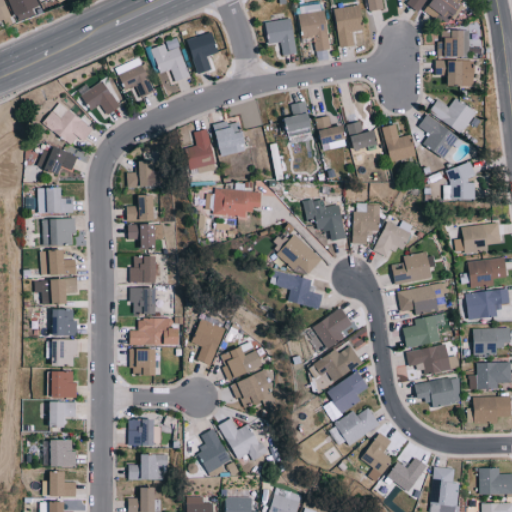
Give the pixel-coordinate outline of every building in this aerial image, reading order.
[(0,0),(0,18),(8,15),(1,0),(0,0)] [(5,0),(12,15),(37,4),(35,0),(5,0)] [(362,0),(364,10),(380,8),(379,0),(362,0)] [(416,12),(423,0),(405,0),(403,4),(416,12)] [(442,23),(455,4),(450,0),(426,0),(420,9),(442,23)] [(311,50),(326,49),(320,3),(298,6),(299,14),(294,14),(297,39),(310,37),(311,50)] [(350,30),(358,30),(357,6),(331,7),(332,46),(351,46),(350,30)] [(292,53),(289,18),(261,21),(263,43),(278,42),(279,54),(292,53)] [(437,56),(466,57),(466,30),(438,30),(437,56)] [(183,39),(192,73),(207,69),(204,56),(213,53),(207,32),(183,39)] [(150,47),(161,81),(166,79),(165,74),(169,73),(172,81),(186,76),(174,39),(166,42),(168,48),(165,49),(163,43),(150,47)] [(113,66),(121,90),(133,86),(136,96),(150,91),(139,57),(113,66)] [(468,85),(469,72),(474,72),(474,61),(441,60),(441,85),(468,85)] [(98,104),(102,113),(116,107),(105,81),(80,91),(87,109),(98,104)] [(472,112),(452,98),(446,107),(433,99),(425,111),(457,134),(472,112)] [(285,117),(289,135),(312,130),(306,100),(290,103),(292,115),(285,117)] [(82,140),(92,128),(59,101),(43,121),(70,144),(77,136),(82,140)] [(429,133),(422,142),(443,157),(456,139),(425,116),(418,125),(429,133)] [(214,124),(220,155),(245,150),(239,119),(214,124)] [(378,143),(375,128),(363,131),(360,120),(347,123),(353,149),(378,143)] [(416,155),(411,133),(399,136),(395,123),(382,126),(391,162),(416,155)] [(215,169),(206,128),(193,131),(195,145),(182,148),(188,175),(215,169)] [(42,150),(36,165),(59,173),(62,165),(72,169),(77,155),(53,146),(50,154),(42,150)] [(151,160),(136,160),(136,171),(126,171),(126,186),(159,185),(159,171),(152,171),(151,160)] [(473,178),(472,164),(447,165),(448,185),(442,185),(442,198),(474,197),(474,178),(473,178)] [(62,186),(37,187),(37,212),(73,211),(72,196),(62,197),(62,186)] [(204,208),(212,209),(211,214),(246,216),(246,208),(260,209),(261,191),(214,188),(214,193),(205,192),(204,208)] [(154,194),(137,194),(137,205),(126,205),(126,220),(155,219),(154,194)] [(345,237),(340,203),(324,206),(322,197),(302,200),(306,222),(317,220),(318,230),(328,229),(329,239),(345,237)] [(379,203),(352,204),(353,243),(366,243),(366,230),(379,230),(379,203)] [(74,243),(73,218),(41,219),(42,245),(74,243)] [(386,220),(373,251),(389,257),(394,245),(403,249),(413,225),(401,220),(399,226),(386,220)] [(460,226),(462,237),(453,238),(455,253),(488,249),(487,244),(500,242),(498,222),(460,226)] [(155,223),(127,224),(128,239),(141,239),(141,247),(156,247),(155,223)] [(321,259),(294,233),(287,240),(280,233),(269,244),(295,268),(298,264),(307,273),(321,259)] [(75,273),(75,259),(64,259),(64,249),(39,250),(40,274),(75,273)] [(434,265),(432,251),(403,256),(404,261),(391,264),(394,284),(432,277),(429,266),(434,265)] [(129,266),(130,281),(157,280),(156,255),(133,256),(133,265),(129,266)] [(467,260),(469,284),(507,280),(504,256),(467,260)] [(311,279),(273,269),(269,283),(290,289),(287,300),(319,308),(322,294),(309,290),(311,279)] [(41,291),(42,304),(68,303),(67,292),(76,292),(76,278),(34,279),(34,291),(41,291)] [(399,310),(414,308),(414,313),(445,309),(443,293),(448,292),(446,282),(396,289),(399,310)] [(157,287),(129,286),(129,302),(133,302),(133,312),(156,313),(157,287)] [(464,292),(467,319),(496,315),(495,306),(509,304),(507,288),(464,292)] [(77,319),(73,319),(73,309),(52,308),(52,333),(77,334),(77,319)] [(351,325),(343,308),(312,324),(325,348),(344,338),(341,330),(351,325)] [(439,341),(437,329),(448,327),(447,322),(449,322),(448,316),(442,317),(441,313),(413,318),(414,325),(402,327),(406,347),(439,341)] [(179,344),(179,327),(170,327),(170,317),(138,317),(138,329),(130,329),(130,344),(179,344)] [(224,328),(199,319),(191,342),(201,346),(196,359),(211,364),(224,328)] [(496,354),(496,345),(510,344),(509,327),(472,328),(473,355),(496,354)] [(75,361),(76,338),(52,338),(51,360),(75,361)] [(451,369),(445,343),(405,351),(408,366),(418,364),(420,375),(451,369)] [(229,380),(264,364),(257,349),(245,354),(241,345),(218,356),(229,380)] [(314,362),(321,373),(326,370),(333,381),(361,363),(350,345),(338,352),(336,348),(314,362)] [(130,374),(157,374),(156,347),(130,348),(130,374)] [(496,388),(496,382),(511,381),(511,361),(475,362),(476,374),(468,374),(468,389),(496,388)] [(361,399),(357,394),(369,386),(357,369),(326,391),(342,413),(361,399)] [(47,370),(47,395),(76,396),(76,381),(73,381),(73,370),(47,370)] [(229,383),(235,399),(239,397),(243,407),(262,399),(264,405),(275,401),(262,370),(229,383)] [(413,382),(416,398),(424,396),(424,402),(431,401),(432,406),(461,402),(457,376),(413,382)] [(65,426),(66,417),(75,417),(76,401),(51,400),(50,425),(65,426)] [(335,421),(348,443),(379,425),(369,407),(355,414),(353,410),(335,421)] [(237,458),(248,452),(252,460),(266,452),(249,422),(237,429),(230,417),(218,424),(237,458)] [(127,419),(128,445),(155,444),(154,418),(127,419)] [(200,434),(205,445),(196,450),(207,471),(229,460),(213,428),(200,434)] [(376,482),(392,459),(383,452),(391,441),(379,432),(360,459),(373,467),(367,475),(376,482)] [(74,465),(73,438),(50,439),(51,465),(74,465)] [(128,464),(128,478),(161,479),(162,463),(167,463),(167,453),(141,453),(140,464),(128,464)] [(427,465),(414,456),(406,467),(397,461),(386,477),(408,491),(427,465)] [(454,468),(433,466),(428,511),(456,511),(460,482),(452,481),(454,468)] [(478,494),(511,493),(511,472),(498,473),(498,467),(477,468),(478,494)] [(42,480),(41,494),(76,496),(76,482),(65,481),(65,471),(49,470),(49,480),(42,480)] [(145,511),(154,511),(155,487),(140,486),(139,497),(128,497),(127,511),(145,511)] [(295,511),(300,494),(274,487),(267,511),(295,511)] [(203,495),(185,496),(185,511),(212,511),(212,502),(203,503),(203,495)] [(250,511),(251,496),(225,496),(225,511),(250,511)] [(75,511),(65,511),(65,501),(48,501),(48,502),(39,502),(38,511),(75,511)] [(511,511),(511,501),(480,503),(480,511),(511,511)]
